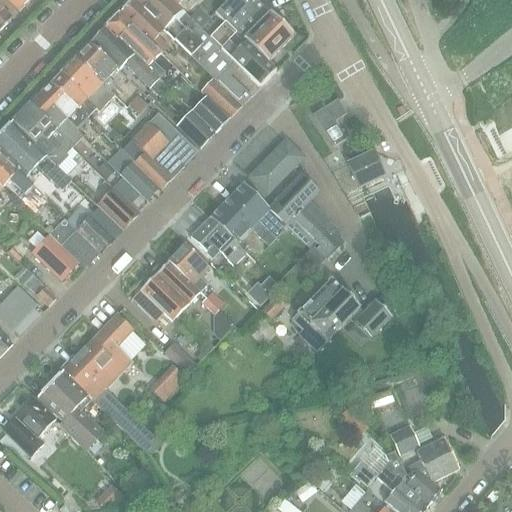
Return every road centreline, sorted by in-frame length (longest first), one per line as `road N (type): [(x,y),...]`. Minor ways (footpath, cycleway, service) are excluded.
road 1 (residential): [(332,38),(0,376)]
road 2 (residential): [(511,397),(431,198)]
road 3 (secondary): [(428,100),(511,278)]
road 4 (residential): [(431,198),(332,38)]
road 5 (secondary): [(431,198),(511,335)]
